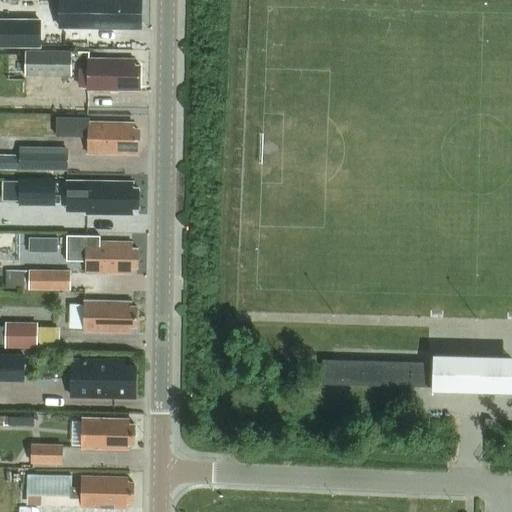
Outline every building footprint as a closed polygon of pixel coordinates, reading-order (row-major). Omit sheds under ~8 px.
[(61,0),(61,28),(134,29),(134,23),(140,23),(140,2),(135,2),(134,0),(61,0)] [(38,21),(0,20),(0,39),(38,39),(38,21)] [(26,50),(25,75),(61,75),(61,78),(69,78),(69,75),(71,75),(72,50),(26,50)] [(140,85),(140,65),(134,65),(134,59),(88,58),(88,69),(80,68),(80,86),(88,86),(88,91),(134,91),(134,85),(140,85)] [(88,122),(88,114),(57,114),(57,136),(88,136),(88,153),(133,154),(133,148),(138,148),(139,129),(133,129),(133,123),(88,122)] [(68,170),(68,147),(20,147),(20,169),(68,170)] [(55,195),(55,178),(19,177),(19,187),(19,201),(19,204),(55,205),(55,202),(55,195)] [(132,209),(138,209),(138,189),(132,189),(132,183),(66,182),(66,206),(85,206),(85,215),(132,216),(132,209)] [(58,248),(59,236),(40,235),(40,247),(58,248)] [(100,235),(87,235),(67,235),(67,261),(86,261),(85,273),(132,274),(132,268),(137,268),(138,248),(132,248),(132,242),(100,241),(100,235)] [(29,287),(29,269),(19,269),(18,287),(29,287)] [(29,288),(70,289),(71,270),(29,269),(29,287),(29,288)] [(136,327),(136,307),(130,307),(130,302),(85,301),(85,331),(130,332),(130,326),(136,327)] [(5,321),(5,347),(37,347),(37,322),(5,321)] [(24,353),(0,353),(0,380),(23,381),(24,353)] [(431,389),(511,391),(511,361),(479,361),(479,357),(468,356),(468,361),(432,360),(432,363),(323,359),(323,384),(432,386),(431,389)] [(119,360),(109,359),(109,360),(72,360),(71,396),(135,397),(136,366),(125,366),(125,360),(119,360)] [(4,417),(4,425),(34,426),(34,417),(4,417)] [(134,444),(135,423),(129,423),(129,419),(83,417),(82,449),(128,450),(128,444),(134,444)] [(484,419),(483,428),(490,430),(492,420),(484,419)] [(31,463),(62,463),(62,444),(31,444),(31,463)] [(27,474),(27,495),(70,496),(70,498),(81,498),(81,507),(127,508),(127,502),(133,502),(133,482),(127,481),(128,477),(81,476),(81,487),(72,486),(72,475),(27,474)]
